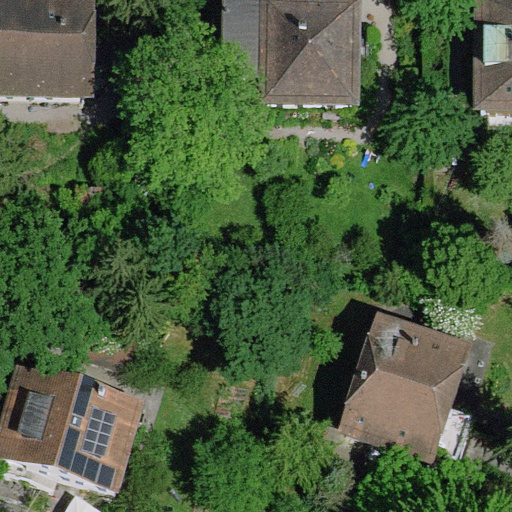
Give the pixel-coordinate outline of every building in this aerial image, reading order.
[(84,8),(0,5),(0,101),(83,103),(84,8)] [(271,87),(271,21),(270,9),(232,9),(232,87),(271,87)] [(511,13),(484,13),(482,119),(511,118),(511,13)] [(355,21),(271,21),(271,87),(271,110),(352,110),(355,21)] [(433,464),(465,362),(382,335),(347,437),(433,464)] [(139,414),(23,379),(0,462),(0,464),(116,499),(139,414)]
